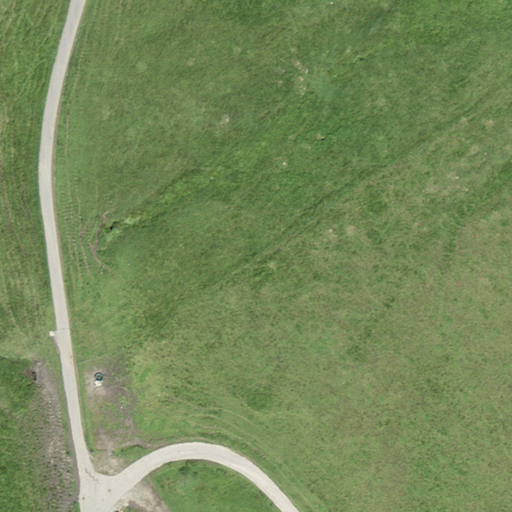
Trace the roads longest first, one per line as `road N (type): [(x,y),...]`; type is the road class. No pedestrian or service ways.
road 1 (unclassified): [(84,0),(54,118),(49,188),(88,500)]
road 2 (unclassified): [(290,511),(237,461),(200,451),(158,458),(88,500)]
